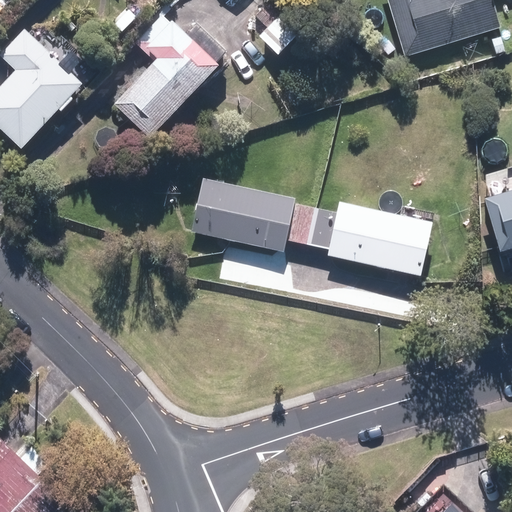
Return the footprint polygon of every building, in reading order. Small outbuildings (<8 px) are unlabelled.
[(388,0),(406,58),(504,28),(495,0),(388,0)] [(303,31),(280,13),(262,36),(285,54),(303,31)] [(220,64),(171,18),(148,43),(161,55),(117,102),(153,136),(220,64)] [(0,126),(26,149),(62,109),(65,111),(79,95),(76,93),(87,81),(27,27),(3,54),(18,67),(0,86),(0,126)] [(299,195),(204,176),(192,235),(287,254),(290,240),(298,201),(299,195)] [(511,191),(490,198),(505,249),(511,246),(511,191)] [(434,219),(341,200),(331,248),(329,256),(423,275),(434,219)] [(339,210),(298,201),(290,240),(331,248),(339,210)] [(0,489),(0,511),(57,511),(69,500),(0,436),(0,474),(8,481),(0,489)] [(467,511),(454,499),(441,511),(467,511)]
